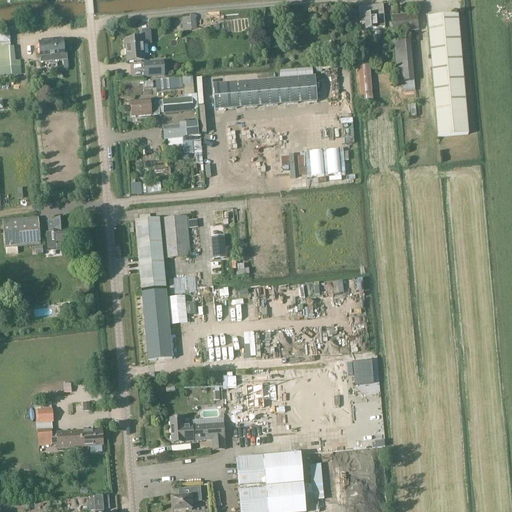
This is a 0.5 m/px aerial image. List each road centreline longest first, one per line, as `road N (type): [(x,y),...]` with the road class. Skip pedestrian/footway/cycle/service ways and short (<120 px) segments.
road 1 (unclassified): [(134,511),(90,18)]
road 2 (unknown): [(131,473),(200,467),(255,447),(318,438)]
